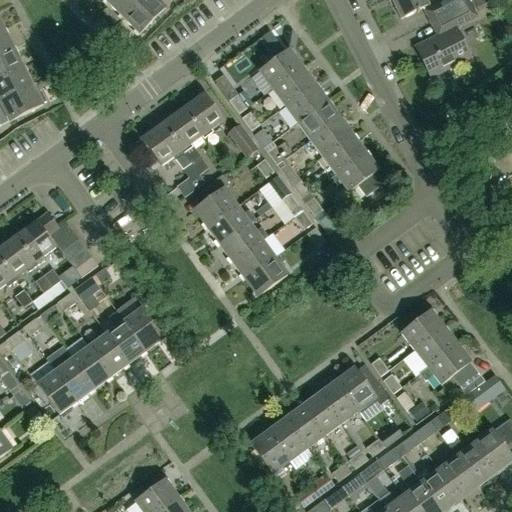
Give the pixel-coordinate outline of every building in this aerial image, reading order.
[(113,0),(108,5),(123,20),(142,0),(113,0)] [(155,0),(142,0),(123,20),(138,35),(165,9),(155,0)] [(390,0),(401,20),(428,6),(424,0),(390,0)] [(473,0),(467,3),(428,23),(436,38),(415,49),(430,78),(470,58),(456,31),(479,20),(471,4),(473,3),(479,13),(492,7),(487,0),(473,0)] [(467,3),(473,0),(445,0),(423,12),(428,23),(467,3)] [(3,31),(0,32),(0,55),(13,49),(3,31)] [(13,49),(0,55),(0,79),(22,68),(13,49)] [(271,91),(301,69),(288,51),(258,73),(271,91)] [(22,68),(0,79),(0,103),(32,87),(22,68)] [(301,69),(271,91),(284,108),(314,86),(301,69)] [(327,103),(314,86),(284,108),(297,125),(327,103)] [(32,87),(0,103),(0,105),(9,123),(42,106),(32,87)] [(201,137),(204,141),(213,135),(210,131),(223,121),(204,95),(182,111),(202,137),(201,137)] [(244,95),(239,99),(237,97),(229,103),(238,116),(252,106),(244,95)] [(327,103),(297,125),(309,142),(339,120),(327,103)] [(202,137),(182,111),(162,125),(200,176),(208,170),(191,145),(200,138),(203,142),(204,141),(201,137),(202,137)] [(250,114),(241,120),(251,133),(260,127),(250,114)] [(352,137),(339,120),(309,142),(322,159),(352,137)] [(200,176),(162,125),(141,141),(160,168),(173,158),(189,180),(177,188),(185,199),(205,185),(199,177),(200,176)] [(247,159),(257,151),(240,128),(229,135),(247,159)] [(263,131),(254,137),(264,150),(272,144),(263,131)] [(365,154),(352,137),(322,159),(335,176),(365,154)] [(284,143),(276,149),(275,148),(267,154),(276,167),(285,161),(284,160),(292,154),(284,143)] [(378,172),(365,154),(335,176),(348,194),(357,187),(366,200),(384,186),(375,174),(378,172)] [(265,180),(274,174),(264,161),(256,168),(265,180)] [(288,165),(279,172),(289,185),(298,178),(288,165)] [(198,194),(205,204),(193,213),(206,230),(236,208),(224,191),(230,187),(222,177),(198,194)] [(268,185),(278,197),(287,191),(277,178),(268,185)] [(301,182),(292,189),(301,202),(310,195),(301,182)] [(281,202),(291,215),(300,209),(290,196),(281,202)] [(313,199),(304,206),(314,219),(323,212),(313,199)] [(259,218),(272,209),(268,204),(256,213),(259,218)] [(242,216),(236,208),(206,230),(218,247),(255,220),(248,211),(242,216)] [(294,219),(303,232),(312,226),(303,213),(294,219)] [(58,230),(47,214),(15,238),(34,265),(55,249),(53,246),(47,238),(58,230)] [(255,220),(218,247),(231,264),(268,238),(262,229),(255,233),(250,226),(256,221),(255,220)] [(66,223),(58,230),(47,238),(53,246),(73,232),(66,223)] [(307,236),(316,249),(325,243),(315,230),(307,236)] [(79,241),(73,232),(53,246),(55,249),(60,255),(79,241)] [(34,265),(15,238),(0,248),(0,260),(13,279),(14,279),(34,265)] [(268,239),(268,238),(231,264),(243,281),(274,259),(262,243),(268,239)] [(85,249),(79,241),(60,255),(66,263),(85,249)] [(85,249),(66,263),(72,272),(91,258),(85,249)] [(98,267),(91,258),(72,272),(79,281),(98,267)] [(287,277),(274,259),(243,281),(256,299),(287,277)] [(13,279),(0,260),(0,289),(14,279),(13,279)] [(104,270),(91,280),(97,288),(111,279),(104,270)] [(52,271),(43,277),(52,289),(61,283),(52,271)] [(52,289),(43,277),(35,284),(44,296),(52,289)] [(74,292),(80,301),(94,291),(87,283),(74,292)] [(32,304),(24,292),(15,299),(23,310),(32,304)] [(76,304),(70,295),(57,305),(63,313),(76,304)] [(40,317),(46,326),(59,316),(53,308),(40,317)] [(124,323),(145,353),(162,340),(149,321),(140,311),(124,323)] [(413,353),(443,330),(429,313),(400,336),(413,353)] [(124,323),(117,314),(108,320),(115,329),(106,336),(128,365),(145,353),(124,323)] [(36,320),(23,330),(29,338),(42,329),(36,320)] [(443,330),(413,353),(426,369),(456,346),(443,330)] [(6,343),(12,351),(24,342),(25,341),(19,333),(6,343)] [(128,365),(106,336),(89,348),(111,378),(128,365)] [(24,342),(12,351),(17,358),(29,349),(24,342)] [(469,364),(456,346),(426,369),(419,375),(425,383),(432,377),(439,386),(469,364)] [(111,378),(89,348),(72,361),(94,391),(111,378)] [(379,360),(370,366),(380,379),(388,372),(379,360)] [(94,391),(72,361),(55,374),(77,403),(94,391)] [(0,378),(0,379),(8,373),(0,362),(0,378)] [(353,370),(336,383),(358,413),(366,423),(382,411),(380,408),(389,401),(375,379),(365,366),(356,373),(353,370)] [(0,381),(12,397),(21,391),(8,374),(0,380),(0,381)] [(77,403),(55,374),(37,387),(59,416),(77,403)] [(392,377),(383,383),(392,396),(401,390),(392,377)] [(336,383),(319,395),(341,426),(358,413),(336,383)] [(31,404),(21,391),(12,397),(22,411),(31,404)] [(465,398),(448,410),(455,419),(473,406),(470,402),(475,399),(471,393),(465,398)] [(404,394),(396,400),(405,413),(414,407),(404,394)] [(319,395),(302,408),(324,438),(341,426),(319,395)] [(428,413),(421,404),(408,413),(416,423),(428,413)] [(43,421),(34,408),(25,414),(34,427),(43,421)] [(324,438),(302,408),(285,421),(307,451),(324,438)] [(455,419),(448,410),(431,423),(438,432),(455,419)] [(307,451),(285,421),(267,433),(290,464),(294,469),(305,461),(301,455),(307,451)] [(511,460),(511,458),(505,449),(511,444),(511,425),(509,421),(493,433),(492,431),(474,444),(495,473),(511,460)] [(431,423),(413,436),(420,445),(438,432),(431,423)] [(383,438),(379,441),(385,449),(389,446),(402,437),(396,428),(383,438)] [(290,464),(267,433),(250,446),(272,477),(290,464)] [(0,459),(12,451),(0,434),(0,459)] [(413,436),(395,449),(402,458),(420,445),(413,436)] [(366,450),(372,459),(385,449),(379,441),(366,450)] [(495,473),(474,444),(465,451),(458,442),(450,448),(478,486),(495,473)] [(478,486),(450,448),(448,449),(454,459),(438,471),(460,500),(478,486)] [(402,458),(395,449),(377,462),(384,472),(402,458)] [(362,453),(358,456),(348,463),(355,471),(368,462),(362,453)] [(377,462),(360,475),(367,484),(384,472),(377,462)] [(344,466),(331,475),(337,484),(351,474),(344,466)] [(425,470),(416,477),(441,511),(442,511),(460,500),(438,471),(430,476),(425,470)] [(360,475),(342,488),(349,497),(367,484),(360,475)] [(441,511),(416,477),(406,485),(410,491),(403,497),(413,511),(441,511)] [(328,478),(310,491),(317,499),(334,486),(328,478)] [(140,511),(160,511),(178,499),(165,482),(135,504),(140,511)] [(349,497),(342,488),(324,502),(330,511),(349,497)] [(316,499),(310,491),(297,500),(303,509),(316,499)] [(389,494),(379,501),(387,511),(413,511),(403,497),(395,502),(389,494)] [(187,511),(178,499),(160,511),(187,511)] [(387,511),(379,501),(369,509),(371,511),(387,511)] [(330,511),(324,502),(309,511),(330,511)]
